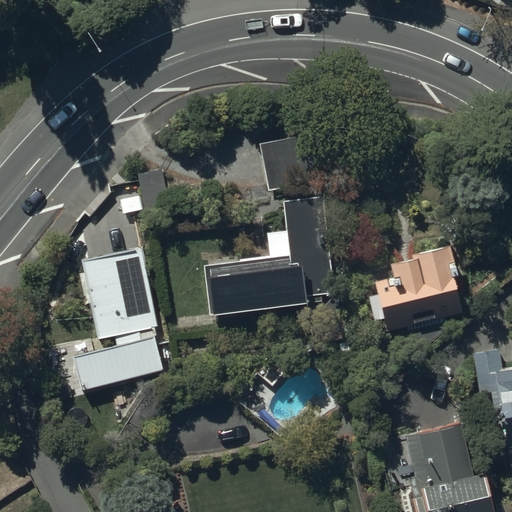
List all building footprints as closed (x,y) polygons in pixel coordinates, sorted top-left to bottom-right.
[(238,126),(242,143),(276,135),(272,118),(238,126)] [(296,141),(259,148),(268,194),(305,187),(296,141)] [(160,174),(137,179),(147,223),(170,218),(160,174)] [(211,324),(305,311),(304,307),(322,305),(321,298),(333,296),(320,202),(281,207),(285,234),(265,237),(268,262),(201,271),(204,289),(206,288),(211,324)] [(374,277),(383,323),(461,308),(455,277),(450,278),(446,260),(450,260),(447,244),(408,251),(409,258),(389,262),(392,273),(374,277)] [(511,382),(502,384),(497,355),(473,359),(483,416),(498,414),(509,478),(511,477),(511,382)] [(490,511),(482,482),(477,484),(461,424),(402,440),(414,483),(409,484),(414,504),(409,506),(410,511),(490,511)]
